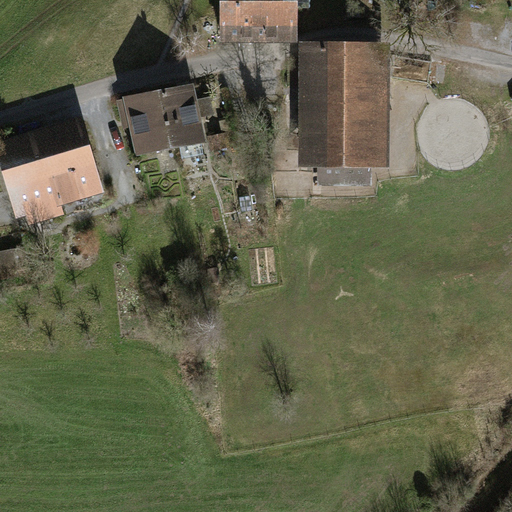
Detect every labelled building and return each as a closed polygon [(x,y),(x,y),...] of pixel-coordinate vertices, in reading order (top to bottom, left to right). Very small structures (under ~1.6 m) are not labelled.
[(296,0),(218,0),(218,42),(297,42),(296,0)] [(298,42),(297,166),(317,167),(317,185),(372,186),(372,167),(389,167),(390,41),(308,40),(298,40),(298,42)] [(192,82),(156,89),(168,148),(204,141),(192,82)] [(134,155),(168,148),(156,89),(122,96),(134,155)] [(79,116),(0,139),(0,169),(14,218),(102,193),(79,116)] [(225,132),(208,136),(211,151),(228,147),(225,132)] [(24,247),(0,251),(0,277),(29,272),(24,247)]
